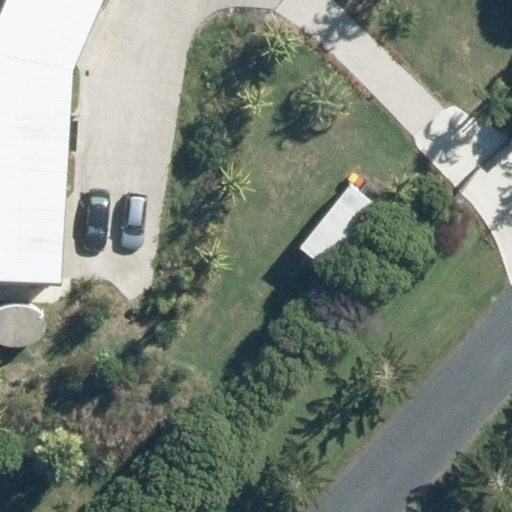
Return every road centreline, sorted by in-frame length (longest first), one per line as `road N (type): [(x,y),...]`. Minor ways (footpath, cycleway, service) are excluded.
road 1 (track): [(511,189),(294,0)]
road 2 (track): [(158,0),(145,20),(107,270)]
road 3 (unclassified): [(511,330),(350,511)]
